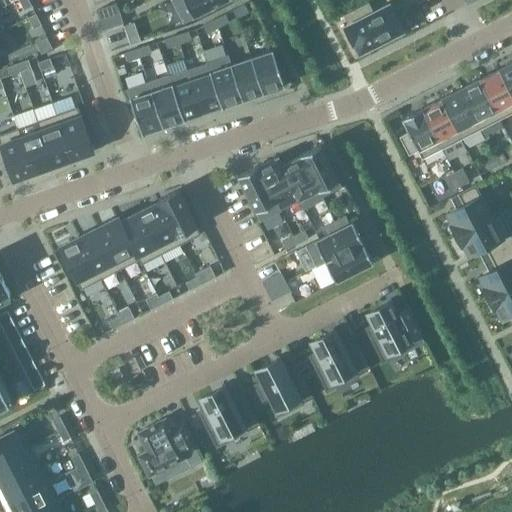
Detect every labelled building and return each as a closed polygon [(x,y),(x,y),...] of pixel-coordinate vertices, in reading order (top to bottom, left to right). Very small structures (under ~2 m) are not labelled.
[(32,6),(29,0),(19,0),(25,10),(32,6)] [(229,0),(172,0),(184,23),(229,0)] [(368,3),(345,15),(350,26),(346,28),(353,43),(355,42),(360,51),(401,31),(388,6),(374,14),(368,3)] [(101,20),(120,13),(117,4),(97,10),(101,20)] [(248,12),(245,5),(234,10),(237,18),(248,12)] [(120,13),(101,20),(104,30),(123,23),(120,13)] [(34,29),(42,25),(36,14),(28,17),(34,29)] [(214,20),(218,28),(229,22),(225,15),(214,20)] [(218,28),(214,20),(204,26),(207,33),(218,28)] [(188,32),(177,36),(180,44),(191,40),(188,32)] [(168,48),(180,44),(177,36),(166,40),(168,48)] [(151,53),(149,45),(137,49),(140,57),(151,53)] [(128,61),(140,57),(137,49),(126,53),(128,61)] [(273,51),(252,58),(264,93),(285,86),(273,51)] [(207,63),(210,73),(211,73),(222,106),(221,106),(222,107),(243,100),(231,65),(232,65),(229,55),(207,63)] [(38,63),(41,71),(53,66),(50,58),(38,63)] [(243,100),(264,93),(252,58),(232,65),(231,65),(243,100)] [(17,64),(20,72),(31,68),(28,60),(17,64)] [(498,70),(499,70),(511,94),(511,62),(498,70)] [(6,68),(9,76),(20,72),(17,64),(6,68)] [(203,112),(221,106),(222,106),(211,73),(210,73),(207,64),(189,70),(192,79),(192,80),(203,112)] [(54,66),(44,70),(47,78),(57,74),(54,66)] [(192,80),(192,79),(189,70),(170,76),(169,77),(183,119),(184,119),(203,112),(192,80)] [(498,70),(481,79),(480,80),(500,119),(511,113),(511,94),(499,70),(498,70)] [(185,120),(184,119),(183,119),(169,77),(170,76),(170,75),(148,82),(163,127),(185,120)] [(500,119),(480,80),(481,79),(480,78),(460,89),(481,129),(500,119)] [(142,134),(163,127),(148,82),(127,89),(142,134)] [(441,100),(441,99),(462,139),(481,129),(460,89),(440,99),(441,100)] [(441,100),(423,109),(422,109),(442,149),(462,139),(441,99),(441,100)] [(73,159),(94,151),(78,107),(57,114),(73,159)] [(402,118),(409,132),(400,137),(409,155),(418,150),(422,159),(442,149),(422,109),(423,109),(423,108),(402,118)] [(54,166),(73,159),(57,114),(37,121),(40,130),(41,130),(54,166)] [(22,137),(23,137),(19,128),(0,134),(0,143),(13,180),(34,173),(22,137)] [(22,137),(34,173),(54,166),(41,130),(40,130),(23,137),(22,137)] [(321,145),(300,156),(301,156),(322,197),(323,196),(342,186),(321,145)] [(503,153),(495,157),(496,159),(500,165),(507,161),(503,153)] [(281,210),(299,201),(299,200),(282,166),(283,165),(278,156),(259,166),(258,167),(280,210),(281,210)] [(324,199),(323,196),(322,197),(301,156),(300,156),(283,165),(282,166),(299,200),(299,201),(303,209),(324,199)] [(496,159),(485,165),(488,171),(500,165),(496,159)] [(261,221),(281,210),(280,210),(258,167),(259,166),(259,165),(238,176),(261,221)] [(455,173),(461,185),(469,181),(463,169),(455,173)] [(455,173),(447,177),(453,190),(461,185),(455,173)] [(492,217),(491,216),(476,185),(451,198),(456,208),(448,213),(453,223),(451,224),(456,234),(455,234),(456,235),(492,217)] [(180,245),(200,234),(178,191),(158,201),(158,202),(159,202),(180,245)] [(158,202),(140,212),(161,254),(180,245),(159,202),(158,202)] [(483,261),(511,245),(511,234),(500,211),(491,216),(492,217),(456,235),(457,236),(462,246),(464,244),(470,255),(478,250),(483,261)] [(161,254),(140,212),(121,221),(120,222),(140,260),(139,260),(141,264),(161,254)] [(349,223),(345,216),(335,222),(338,229),(349,223)] [(120,222),(121,221),(119,217),(99,227),(120,270),(139,260),(140,260),(120,222)] [(306,246),(317,267),(326,262),(326,261),(363,242),(353,222),(306,246)] [(338,229),(335,222),(324,227),(327,234),(338,229)] [(80,237),(101,279),(120,270),(99,227),(80,237)] [(293,236),(297,244),(308,238),(304,231),(293,236)] [(297,244),(293,236),(282,242),(286,249),(297,244)] [(101,279),(80,237),(60,247),(81,290),(101,279)] [(326,262),(336,282),(373,263),(363,242),(326,261),(326,262)] [(511,245),(483,261),(489,271),(480,275),(486,286),(483,287),(488,296),(488,297),(488,298),(511,285),(511,245)] [(197,277),(201,285),(216,277),(210,266),(195,274),(197,277)] [(281,272),(263,281),(267,291),(286,281),(281,272)] [(0,298),(10,293),(0,273),(0,409),(10,405),(0,386),(0,298)] [(201,285),(197,277),(186,283),(190,290),(201,285)] [(286,281),(267,291),(272,300),(291,290),(286,281)] [(511,285),(488,298),(489,299),(494,308),(497,307),(502,317),(510,313),(511,316),(511,285)] [(169,291),(159,297),(162,304),(173,299),(169,291)] [(152,310),(162,304),(159,297),(148,302),(152,310)] [(390,358),(424,341),(408,308),(397,313),(391,302),(368,314),(373,324),(366,327),(373,342),(380,338),(390,358)] [(120,316),(124,324),(135,318),(129,307),(118,313),(120,316)] [(0,314),(0,321),(1,323),(11,318),(8,311),(0,314)] [(124,324),(120,316),(109,322),(113,329),(124,324)] [(15,324),(11,318),(1,323),(4,330),(15,324)] [(4,330),(7,337),(18,331),(15,324),(4,330)] [(317,353),(310,356),(318,371),(324,367),(334,387),(357,375),(357,373),(369,367),(353,336),(341,342),(335,330),(312,342),(317,353)] [(21,338),(18,331),(7,337),(11,343),(21,338)] [(25,345),(21,338),(11,343),(14,350),(25,345)] [(25,345),(14,350),(18,357),(28,351),(25,345)] [(21,363),(32,358),(28,351),(18,357),(21,363)] [(32,358),(21,363),(25,370),(35,365),(32,358)] [(312,396),(296,365),(286,370),(280,358),(257,370),(262,382),(256,385),(263,399),(270,396),(279,415),(302,403),(301,401),(312,396)] [(116,380),(127,375),(122,364),(111,370),(116,380)] [(28,377),(39,371),(35,365),(25,370),(28,377)] [(31,383),(42,378),(39,371),(28,377),(31,383)] [(42,378),(31,383),(35,390),(45,385),(42,378)] [(31,398),(23,381),(13,386),(21,403),(31,398)] [(230,398),(224,387),(201,398),(207,409),(200,413),(207,427),(214,423),(224,443),(247,431),(246,429),(259,423),(243,392),(230,398)] [(53,420),(58,431),(65,427),(60,417),(53,420)] [(190,467),(203,460),(184,422),(171,428),(166,417),(154,423),(153,423),(153,424),(150,426),(150,425),(149,426),(137,432),(147,450),(138,455),(149,476),(185,458),(190,467)] [(0,436),(0,460),(30,445),(21,426),(0,436)] [(65,427),(58,431),(64,442),(71,438),(65,427)] [(0,482),(0,483),(40,463),(30,445),(0,460),(0,482)] [(77,467),(84,464),(79,453),(71,457),(77,467)] [(40,463),(0,483),(10,502),(49,481),(40,463)] [(82,478),(89,475),(84,464),(77,467),(82,478)] [(10,502),(15,511),(33,511),(58,500),(49,481),(10,502)] [(102,500),(97,489),(90,493),(95,504),(102,500)] [(64,511),(58,500),(33,511),(64,511)] [(99,511),(105,511),(108,511),(102,500),(95,504),(99,511)]
